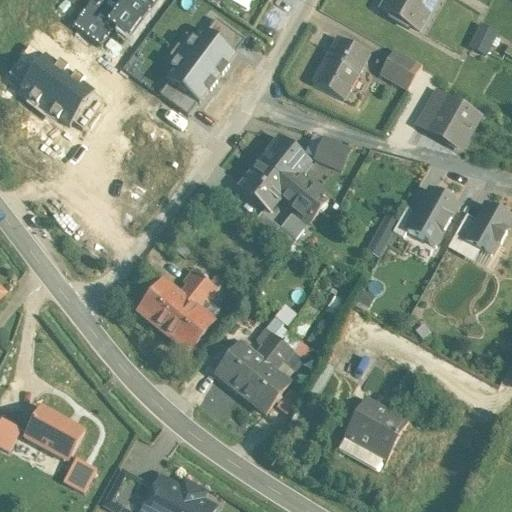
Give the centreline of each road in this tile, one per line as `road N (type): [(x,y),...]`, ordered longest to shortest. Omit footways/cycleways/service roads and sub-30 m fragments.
road 1 (secondary): [(307,511),(154,402),(77,313)]
road 2 (residential): [(251,102),(128,264),(77,313)]
road 3 (residential): [(511,179),(251,102)]
road 4 (secondary): [(77,313),(0,211)]
